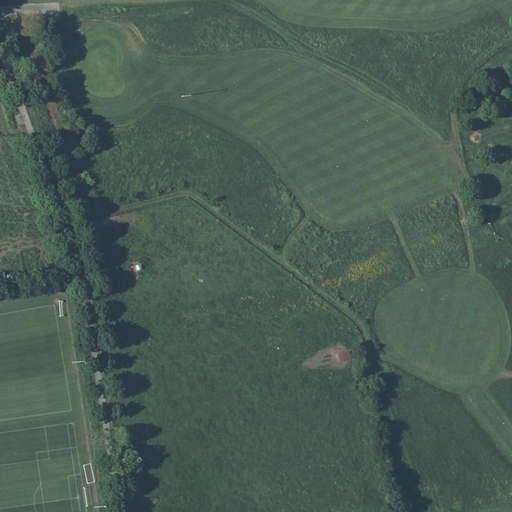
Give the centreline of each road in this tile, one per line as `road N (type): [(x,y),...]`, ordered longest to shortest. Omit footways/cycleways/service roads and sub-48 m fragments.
road 1 (track): [(118,511),(80,279),(0,47)]
road 2 (track): [(372,334),(268,294),(140,208),(107,131)]
